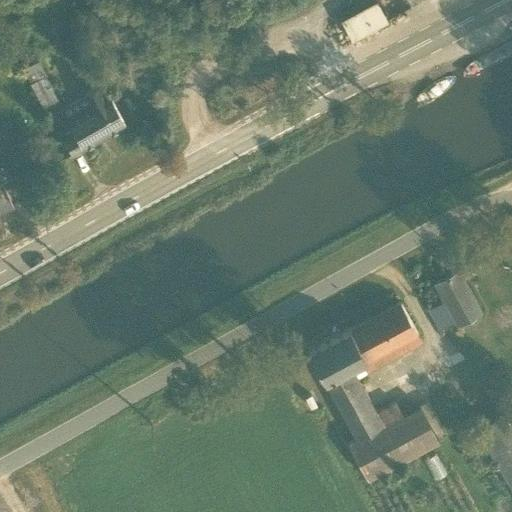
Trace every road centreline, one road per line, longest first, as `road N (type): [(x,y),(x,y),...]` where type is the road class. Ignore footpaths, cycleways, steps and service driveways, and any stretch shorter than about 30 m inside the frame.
road 1 (unclassified): [(0,466),(458,213),(511,200)]
road 2 (secondary): [(0,272),(504,0)]
road 3 (track): [(348,82),(314,23),(188,86)]
